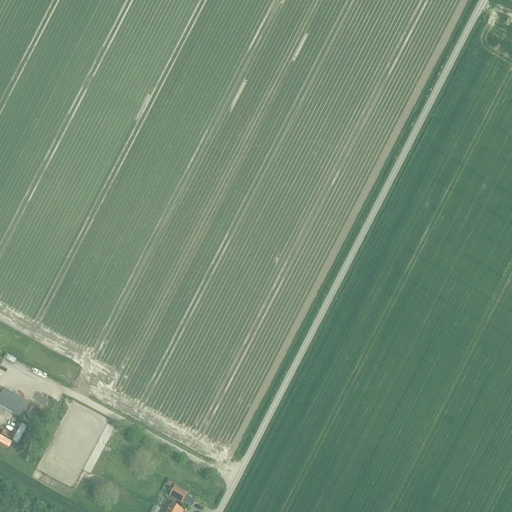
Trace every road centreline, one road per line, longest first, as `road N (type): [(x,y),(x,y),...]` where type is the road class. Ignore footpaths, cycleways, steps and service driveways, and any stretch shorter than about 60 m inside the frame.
road 1 (unclassified): [(218,511),(483,0)]
road 2 (track): [(75,395),(81,386),(222,461),(234,480)]
